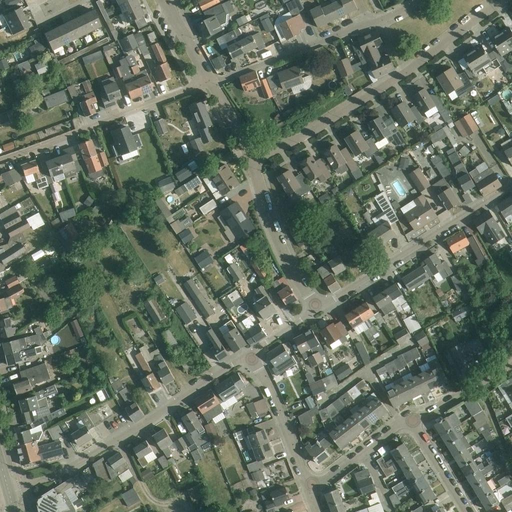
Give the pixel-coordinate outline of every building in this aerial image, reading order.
[(96,2),(101,13),(105,11),(99,0),(96,2)] [(139,6),(136,0),(126,0),(118,4),(122,14),(139,6)] [(203,11),(220,2),(218,0),(206,0),(199,4),(203,11)] [(295,0),(288,3),(286,4),(294,19),(281,26),(288,40),(301,33),(300,30),(305,28),(300,16),(300,15),(299,12),(305,10),(300,0),(295,0)] [(332,5),(338,19),(348,14),(341,0),(340,0),(341,1),(332,5)] [(341,0),(348,14),(358,9),(353,0),(341,0)] [(222,4),(213,8),(204,13),(208,20),(198,25),(204,39),(224,30),(222,25),(226,23),(227,15),(222,4)] [(321,7),(328,23),(338,19),(332,5),(322,10),(321,7)] [(144,16),(139,6),(122,14),(119,15),(124,25),(127,24),(144,16)] [(8,26),(25,17),(22,12),(24,11),(21,7),(3,17),(0,18),(0,20),(4,28),(8,26)] [(311,11),(314,19),(318,28),(328,23),(321,7),(311,11)] [(105,11),(101,13),(106,22),(110,20),(108,17),(113,14),(110,8),(105,11)] [(93,10),(83,15),(91,32),(101,27),(93,10)] [(83,15),(73,20),(81,36),(91,32),(83,15)] [(248,22),(245,16),(237,20),(240,26),(248,22)] [(25,17),(8,26),(13,36),(31,26),(29,22),(27,23),(25,17)] [(269,18),(262,21),(267,33),(275,29),(269,18)] [(73,20),(64,25),(72,41),(81,36),(73,20)] [(106,22),(110,32),(114,30),(110,20),(106,22)] [(64,25),(54,29),(62,46),(72,41),(64,25)] [(511,31),(510,28),(500,34),(511,51),(511,50),(511,31)] [(52,51),(62,46),(54,29),(44,34),(52,51)] [(223,36),(229,47),(228,48),(233,60),(246,54),(240,42),(238,37),(235,31),(234,30),(223,36)] [(140,32),(133,36),(137,44),(144,40),(140,32)] [(158,42),(153,32),(148,35),(152,45),(158,42)] [(362,62),(375,56),(372,50),(383,45),(377,32),(359,40),(363,49),(357,51),(362,62)] [(132,34),(120,40),(126,52),(138,46),(132,34)] [(500,34),(491,39),(497,49),(493,52),(499,63),(504,59),(502,56),(511,51),(500,34)] [(240,42),(246,54),(258,47),(252,36),(240,42)] [(96,43),(98,47),(108,42),(107,38),(96,43)] [(36,53),(45,49),(42,41),(32,46),(36,53)] [(98,47),(96,43),(86,48),(88,51),(98,47)] [(158,43),(151,46),(160,65),(154,68),(160,83),(171,78),(168,70),(170,69),(167,62),(158,43)] [(145,45),(139,47),(142,57),(149,54),(145,45)] [(482,45),(472,51),(483,68),(492,62),(494,65),(499,63),(493,52),(488,55),(482,45)] [(77,53),(78,56),(88,51),(86,48),(77,53)] [(472,51),(463,57),(469,67),(465,70),(470,78),(471,80),(477,77),(475,75),(474,73),(483,68),(472,51)] [(67,57),(69,61),(78,56),(77,53),(67,57)] [(85,66),(94,62),(91,55),(82,58),(85,66)] [(130,55),(126,57),(127,58),(131,69),(136,67),(137,66),(134,57),(130,55)] [(214,59),(214,60),(219,70),(226,66),(221,56),(214,59)] [(378,62),(375,56),(362,62),(367,73),(373,70),(377,78),(395,70),(389,57),(378,62)] [(6,59),(0,61),(0,69),(1,71),(9,67),(6,59)] [(343,78),(354,73),(348,59),(337,63),(343,78)] [(28,61),(18,65),(20,69),(30,65),(28,61)] [(153,91),(145,71),(145,70),(140,72),(137,66),(136,67),(131,69),(142,95),(153,91)] [(47,67),(38,72),(39,75),(49,71),(50,71),(48,67),(47,67)] [(123,77),(119,67),(113,70),(117,79),(123,77)] [(279,74),(284,90),(304,83),(298,67),(279,74)] [(453,68),(437,78),(443,86),(448,95),(455,91),(460,99),(475,89),(466,75),(459,79),(453,68)] [(130,100),(142,95),(131,69),(125,71),(128,78),(123,80),(130,100)] [(256,72),(240,78),(245,92),(261,86),(266,100),(273,97),(266,79),(260,82),(256,72)] [(502,85),(509,80),(504,73),(497,79),(502,85)] [(100,97),(102,100),(105,109),(116,105),(114,100),(121,98),(115,83),(113,77),(101,82),(104,87),(106,94),(100,97)] [(92,91),(88,81),(82,83),(83,86),(86,93),(92,91)] [(66,88),(72,99),(77,97),(72,85),(66,88)] [(348,86),(344,89),(347,93),(349,96),(353,93),(348,86)] [(50,95),(48,89),(41,91),(43,97),(50,95)] [(426,89),(414,97),(419,105),(424,113),(428,118),(439,111),(441,114),(446,123),(451,119),(446,111),(442,104),(437,96),(432,99),(426,89)] [(48,110),(69,102),(64,90),(43,98),(48,110)] [(79,103),(81,108),(85,117),(95,113),(92,104),(97,102),(93,93),(83,96),(85,101),(79,103)] [(191,106),(189,107),(202,137),(199,139),(190,142),(195,153),(202,150),(200,145),(201,144),(204,143),(204,144),(212,141),(206,127),(212,125),(202,102),(191,106)] [(403,127),(415,120),(419,125),(425,122),(415,106),(409,110),(404,102),(392,110),(403,127)] [(0,124),(11,123),(9,112),(0,113),(0,124)] [(476,112),(471,115),(480,128),(484,125),(476,112)] [(279,114),(275,118),(280,123),(284,118),(279,114)] [(469,115),(460,120),(469,136),(479,130),(469,115)] [(369,125),(374,133),(379,142),(386,137),(390,144),(395,141),(398,146),(405,142),(399,132),(394,123),(387,127),(381,117),(369,125)] [(167,132),(162,119),(154,123),(159,135),(167,132)] [(128,128),(112,133),(117,145),(113,146),(116,157),(136,150),(135,148),(141,146),(137,134),(131,137),(128,128)] [(346,139),(351,148),(357,156),(363,152),(365,153),(369,158),(380,151),(371,138),(365,142),(358,132),(346,139)] [(436,133),(430,137),(434,144),(440,141),(436,133)] [(88,174),(94,172),(101,169),(100,167),(108,165),(103,152),(96,155),(91,141),(78,145),(88,174)] [(14,148),(12,143),(2,146),(4,152),(14,148)] [(477,189),(470,177),(456,152),(452,145),(449,146),(451,150),(448,152),(450,155),(449,156),(456,170),(459,169),(463,176),(458,179),(465,192),(471,189),(472,191),(477,189)] [(335,170),(338,175),(340,174),(341,175),(348,170),(348,169),(349,168),(352,172),(358,168),(355,162),(349,154),(343,157),(336,146),(324,153),(335,170)] [(465,146),(460,152),(465,157),(470,151),(465,146)] [(64,156),(57,158),(63,173),(74,169),(75,173),(77,172),(81,171),(77,160),(76,157),(72,147),(62,151),(64,156)] [(49,156),(39,159),(42,169),(45,177),(48,185),(49,185),(52,194),(57,192),(54,183),(53,183),(51,178),(53,177),(55,183),(65,179),(63,173),(57,158),(51,160),(49,156)] [(439,156),(432,160),(435,165),(442,161),(439,156)] [(300,164),(306,173),(311,181),(318,177),(322,182),(332,176),(323,162),(318,165),(312,157),(300,164)] [(402,158),(399,168),(407,171),(410,160),(402,158)] [(35,161),(21,166),(24,175),(24,176),(33,173),(35,181),(39,190),(40,189),(48,186),(48,185),(45,177),(41,178),(35,161)] [(450,175),(442,161),(435,165),(443,178),(450,175)] [(187,165),(175,173),(181,182),(193,174),(187,165)] [(226,165),(218,170),(204,180),(207,185),(213,181),(217,186),(233,175),(226,165)] [(430,186),(419,168),(409,174),(421,192),(430,186)] [(494,173),(491,168),(473,179),(485,197),(502,186),(494,173)] [(16,170),(1,175),(7,187),(21,180),(16,170)] [(299,198),(308,193),(312,190),(304,177),(303,178),(304,178),(297,182),(290,171),(278,178),(289,195),(295,191),(299,198)] [(376,172),(372,174),(377,186),(378,186),(382,193),(375,198),(384,212),(373,219),(374,221),(387,242),(397,236),(389,222),(390,221),(387,216),(394,211),(382,184),(376,172)] [(233,175),(217,186),(220,190),(214,194),(217,200),(240,185),(233,175)] [(179,197),(189,191),(203,183),(198,176),(185,185),(175,191),(179,197)] [(171,177),(158,183),(162,194),(176,188),(171,177)] [(22,180),(13,185),(17,193),(26,188),(22,180)] [(438,184),(434,187),(439,196),(444,202),(443,203),(444,204),(445,204),(449,210),(460,203),(454,195),(451,189),(452,189),(448,183),(440,188),(438,184)] [(196,187),(200,193),(205,190),(202,184),(196,187)] [(335,196),(341,193),(337,187),(332,190),(335,196)] [(467,191),(462,194),(466,203),(472,200),(467,191)] [(327,193),(319,198),(322,204),(331,199),(327,193)] [(89,196),(83,203),(88,207),(94,200),(89,196)] [(405,215),(411,223),(416,231),(437,217),(427,201),(426,201),(423,196),(415,201),(418,206),(405,215)] [(511,196),(497,206),(503,214),(508,222),(510,225),(511,223),(511,196)] [(155,202),(163,213),(168,209),(161,198),(155,202)] [(214,200),(201,208),(205,215),(218,206),(214,200)] [(255,229),(249,221),(247,222),(243,216),(245,215),(237,203),(229,208),(221,213),(238,240),(243,237),(245,240),(254,234),(252,231),(255,229)] [(14,206),(0,214),(0,218),(6,230),(22,221),(16,212),(18,212),(14,206)] [(64,212),(59,214),(62,223),(67,221),(67,219),(76,216),(73,209),(64,212)] [(489,229),(492,226),(495,232),(493,233),(496,238),(505,233),(498,221),(502,218),(496,210),(490,213),(489,211),(474,221),(483,235),(490,230),(489,229)] [(21,253),(25,250),(21,244),(25,241),(21,233),(30,228),(30,227),(31,227),(33,230),(44,225),(44,224),(38,213),(22,221),(6,230),(10,238),(8,244),(0,246),(0,272),(2,271),(5,270),(3,264),(15,257),(18,258),(22,256),(21,253)] [(178,220),(171,225),(177,235),(185,230),(194,223),(190,216),(180,223),(178,220)] [(58,218),(50,223),(54,229),(56,228),(57,230),(61,227),(60,225),(61,225),(58,218)] [(375,230),(368,234),(372,240),(377,248),(387,242),(374,221),(370,223),(375,230)] [(68,246),(76,241),(74,239),(78,237),(79,236),(71,223),(58,231),(68,246)] [(294,226),(288,230),(299,247),(305,244),(294,226)] [(185,244),(195,238),(189,228),(179,235),(185,244)] [(413,229),(405,235),(409,240),(417,235),(413,229)] [(463,231),(447,240),(454,253),(470,245),(478,259),(475,261),(479,267),(488,262),(473,236),(467,239),(463,231)] [(309,243),(303,247),(312,264),(319,260),(309,243)] [(347,269),(342,260),(332,243),(324,248),(328,254),(330,253),(334,259),(329,262),(336,275),(347,269)] [(250,250),(246,244),(240,247),(241,248),(241,249),(244,254),(250,250)] [(85,251),(78,255),(81,260),(88,257),(85,251)] [(197,268),(206,268),(207,252),(198,252),(197,268)] [(427,265),(423,268),(430,278),(434,275),(440,271),(444,279),(449,276),(453,273),(445,261),(442,264),(435,254),(425,261),(427,265)] [(205,258),(208,264),(213,261),(210,255),(205,258)] [(229,255),(225,258),(228,263),(231,266),(234,264),(231,261),(233,260),(229,255)] [(268,275),(257,258),(255,260),(250,263),(262,279),(268,275)] [(334,275),(327,264),(324,259),(315,265),(318,270),(333,294),(341,288),(333,276),(334,275)] [(229,267),(227,269),(236,283),(245,277),(238,268),(235,263),(234,264),(231,266),(229,267)] [(403,279),(408,288),(410,291),(430,278),(423,268),(423,267),(403,279)] [(5,282),(8,289),(19,283),(31,277),(28,272),(25,274),(24,271),(15,276),(5,282)] [(459,274),(451,278),(458,292),(465,288),(459,274)] [(160,275),(154,279),(158,286),(164,282),(160,275)] [(115,286),(120,283),(116,276),(111,279),(115,286)] [(284,278),(278,281),(278,280),(272,283),(279,293),(277,294),(282,301),(283,300),(288,307),(298,300),(284,278)] [(192,279),(184,284),(207,318),(214,313),(192,279)] [(24,292),(19,283),(8,289),(2,293),(4,298),(0,299),(0,313),(0,315),(9,312),(8,308),(13,307),(11,299),(24,292)] [(407,302),(401,292),(396,284),(385,291),(391,302),(397,298),(402,305),(407,302)] [(255,304),(266,320),(274,316),(273,314),(277,312),(271,303),(273,302),(262,286),(256,290),(262,299),(255,304)] [(435,291),(439,298),(443,295),(438,287),(436,288),(437,290),(435,291)] [(217,292),(229,310),(234,306),(227,296),(225,297),(223,294),(223,295),(220,291),(217,292)] [(391,302),(385,291),(374,298),(385,316),(396,309),(391,302)] [(170,322),(167,317),(154,296),(143,303),(156,324),(162,320),(165,325),(170,322)] [(187,302),(176,309),(187,325),(198,318),(187,302)] [(375,315),(367,302),(356,309),(364,322),(373,316),(375,315)] [(410,308),(407,303),(402,305),(405,311),(410,308)] [(345,316),(351,324),(354,329),(364,322),(356,309),(345,316)] [(381,328),(386,324),(378,312),(375,315),(373,316),(381,328)] [(237,325),(246,338),(252,347),(267,336),(259,324),(255,326),(249,317),(237,325)] [(14,335),(14,334),(19,333),(17,327),(12,329),(9,318),(0,320),(0,330),(2,339),(14,335)] [(77,320),(72,322),(75,332),(81,329),(77,320)] [(224,336),(230,345),(235,353),(248,345),(232,320),(226,324),(231,332),(224,336)] [(417,320),(406,325),(411,334),(421,328),(417,320)] [(348,330),(346,332),(341,323),(335,326),(333,324),(321,331),(330,344),(334,350),(342,345),(338,338),(346,333),(347,335),(350,333),(348,330)] [(373,326),(369,329),(373,336),(377,333),(373,326)] [(48,341),(44,336),(39,327),(34,329),(37,335),(31,337),(4,344),(7,355),(41,346),(48,341)] [(212,329),(208,331),(206,333),(215,346),(212,349),(220,362),(230,356),(212,329)] [(378,343),(373,336),(369,329),(364,332),(369,338),(373,346),(378,343)] [(394,336),(400,345),(411,338),(406,329),(394,336)] [(312,330),(303,334),(319,364),(324,361),(322,358),(326,356),(312,330)] [(430,342),(426,336),(423,331),(415,336),(422,347),(430,342)] [(319,364),(303,334),(294,339),(305,360),(308,359),(313,367),(319,364)] [(471,356),(484,350),(479,339),(466,345),(465,343),(456,348),(457,348),(459,351),(447,356),(451,365),(454,363),(460,375),(476,367),(471,356)] [(356,345),(361,356),(363,362),(365,366),(372,363),(362,342),(356,345)] [(275,368),(284,362),(291,358),(288,353),(283,344),(267,354),(275,368)] [(85,345),(80,352),(88,357),(93,350),(85,345)] [(9,366),(19,363),(25,362),(23,357),(43,352),(41,346),(7,355),(9,366)] [(145,346),(139,349),(141,353),(147,362),(153,359),(150,354),(145,346)] [(416,348),(411,350),(415,359),(421,357),(416,348)] [(411,350),(402,355),(407,366),(408,366),(406,364),(410,362),(415,359),(411,350)] [(161,387),(147,362),(141,353),(136,356),(148,377),(142,380),(150,393),(161,387)] [(161,354),(155,358),(162,371),(158,373),(160,376),(165,385),(175,379),(170,371),(161,354)] [(394,361),(398,370),(407,366),(402,355),(398,357),(399,359),(394,361)] [(448,382),(440,364),(437,359),(428,363),(439,386),(448,382)] [(385,365),(385,366),(388,372),(390,375),(398,370),(394,361),(385,365)] [(46,363),(40,366),(21,372),(23,381),(14,384),(18,395),(27,392),(33,390),(32,386),(51,379),(46,363)] [(348,363),(335,372),(341,381),(354,372),(348,363)] [(419,367),(422,373),(430,390),(439,386),(428,363),(419,367)] [(379,376),(388,372),(385,366),(376,371),(379,376)] [(234,396),(236,395),(242,391),(241,389),(246,386),(238,373),(226,380),(215,388),(220,396),(224,402),(234,396)] [(422,395),(430,390),(422,373),(413,377),(422,395)] [(411,374),(403,378),(413,399),(422,395),(413,377),(411,374)] [(322,380),(327,391),(338,385),(334,375),(322,380)] [(413,399),(403,378),(402,378),(394,382),(404,403),(413,399)] [(509,399),(511,396),(511,378),(498,387),(504,396),(506,394),(509,399)] [(120,393),(127,402),(129,407),(126,409),(135,423),(145,416),(124,384),(123,385),(119,380),(111,385),(115,391),(114,392),(116,395),(120,393)] [(327,391),(322,380),(309,385),(314,396),(327,391)] [(356,386),(359,391),(367,384),(364,380),(356,386)] [(385,387),(386,390),(395,408),(404,403),(394,382),(385,387)] [(36,396),(20,401),(22,408),(24,414),(26,413),(28,419),(22,421),(24,426),(28,425),(31,424),(43,417),(51,414),(51,413),(46,398),(58,392),(55,385),(45,390),(36,394),(36,396)] [(108,386),(103,389),(108,400),(113,397),(108,386)] [(351,390),(348,392),(354,400),(357,397),(362,394),(359,391),(356,386),(351,390)] [(90,394),(94,404),(106,399),(101,389),(90,394)] [(224,412),(220,404),(212,390),(195,401),(208,422),(224,412)] [(348,392),(340,398),(346,406),(351,402),(354,400),(348,392)] [(377,397),(373,393),(366,399),(367,400),(366,400),(380,418),(388,412),(377,397)] [(310,397),(305,399),(311,410),(316,407),(310,397)] [(473,416),(474,417),(483,411),(474,397),(464,403),(472,416),(473,416)] [(338,412),(346,406),(340,398),(334,402),(332,404),(338,412)] [(373,424),(380,418),(366,400),(362,403),(363,405),(360,408),(373,424)] [(253,417),(258,415),(253,402),(248,404),(253,417)] [(327,408),(331,418),(331,419),(339,413),(338,412),(332,404),(327,408)] [(365,430),(373,424),(360,408),(357,405),(350,411),(353,415),(365,430)] [(319,413),(317,407),(316,407),(311,410),(299,417),(303,428),(312,425),(314,424),(312,417),(319,413)] [(324,420),(331,418),(327,408),(321,411),(324,420)] [(489,421),(483,411),(474,417),(477,422),(474,423),(477,429),(488,423),(489,421)] [(80,430),(73,435),(75,438),(80,447),(94,438),(89,430),(95,427),(90,418),(89,417),(86,412),(77,418),(80,422),(83,420),(86,426),(80,430)] [(183,418),(188,427),(191,432),(197,429),(201,434),(205,431),(201,423),(193,412),(183,418)] [(435,425),(442,436),(460,425),(462,424),(455,413),(435,425)] [(346,421),(357,436),(365,430),(353,415),(346,421)] [(26,431),(16,434),(19,446),(37,441),(40,441),(43,433),(43,432),(42,425),(46,423),(46,422),(43,417),(31,424),(33,429),(30,430),(26,431)] [(65,421),(60,424),(67,436),(72,433),(65,421)] [(349,442),(357,436),(346,421),(338,427),(349,442)] [(211,442),(220,438),(213,422),(204,426),(211,442)] [(486,438),(492,434),(488,429),(491,428),(488,423),(477,429),(480,434),(482,433),(486,438)] [(48,430),(53,440),(59,439),(64,436),(59,425),(48,430)] [(463,431),(460,425),(442,436),(448,447),(464,437),(461,432),(463,431)] [(330,433),(335,441),(341,448),(349,442),(338,427),(330,433)] [(237,441),(244,439),(249,451),(253,449),(269,443),(265,430),(251,435),(249,428),(233,434),(237,441)] [(174,443),(170,438),(165,430),(154,436),(167,458),(173,454),(168,447),(174,443)] [(191,453),(199,449),(190,433),(184,436),(190,451),(191,453)] [(495,440),(492,434),(486,438),(492,449),(498,445),(495,440)] [(190,451),(184,436),(175,442),(182,452),(184,455),(190,451)] [(312,447),(311,445),(307,448),(319,464),(329,456),(325,450),(334,443),(328,436),(319,443),(318,442),(312,447)] [(465,436),(464,437),(448,447),(455,457),(471,447),(465,436)] [(19,446),(17,446),(22,466),(64,454),(61,441),(38,448),(37,441),(19,446)] [(138,460),(143,468),(149,464),(145,457),(153,451),(147,441),(134,449),(140,459),(138,460)] [(274,456),(269,443),(253,449),(258,461),(247,465),(250,473),(265,467),(262,460),(274,456)] [(377,461),(384,472),(411,455),(404,444),(392,452),(395,457),(386,463),(382,458),(377,461)] [(472,447),(471,447),(455,457),(461,468),(474,460),(470,454),(475,451),(472,447)] [(109,461),(106,463),(112,480),(119,476),(131,468),(120,453),(109,461)] [(487,459),(490,464),(501,458),(498,453),(487,459)] [(401,468),(405,473),(417,466),(411,455),(384,472),(387,477),(392,474),(401,468)] [(165,470),(169,467),(170,467),(171,466),(167,461),(164,456),(159,459),(165,470)] [(112,480),(106,463),(104,458),(93,465),(101,486),(112,480)] [(167,461),(171,466),(173,465),(176,463),(173,458),(167,461)] [(490,464),(485,468),(468,478),(474,489),(487,481),(484,476),(493,470),(504,463),(501,458),(490,464)] [(468,478),(485,468),(482,463),(478,466),(474,460),(461,468),(468,478)] [(171,466),(170,467),(177,482),(181,480),(173,465),(171,466)] [(423,476),(417,466),(405,473),(408,479),(392,488),(395,493),(423,476)] [(150,468),(141,473),(145,480),(154,475),(150,468)] [(256,480),(264,476),(262,470),(253,473),(251,474),(254,481),(256,480)] [(399,499),(414,489),(417,494),(430,487),(423,476),(395,493),(399,499)] [(511,481),(508,476),(499,481),(502,486),(511,481)] [(371,478),(359,483),(363,495),(376,490),(371,478)] [(69,499),(65,492),(76,485),(72,479),(40,499),(38,502),(40,511),(62,511),(70,510),(68,506),(65,501),(69,499)] [(493,492),(487,481),(474,489),(481,500),(493,492)] [(191,497),(203,491),(200,485),(187,491),(191,497)] [(437,498),(430,487),(417,494),(424,505),(437,498)] [(137,494),(134,488),(122,496),(125,501),(137,494)] [(266,511),(279,511),(277,506),(284,504),(283,502),(290,499),(286,488),(271,493),(273,500),(265,503),(267,509),(266,509),(266,511)] [(505,507),(511,502),(511,488),(509,490),(511,494),(511,495),(502,502),(505,507)] [(330,508),(343,503),(338,489),(325,494),(330,508)] [(267,490),(261,492),(264,500),(270,498),(267,490)] [(203,491),(191,497),(194,503),(206,497),(203,491)] [(377,492),(368,493),(371,503),(379,501),(377,492)] [(500,503),(493,492),(481,500),(487,510),(500,503)] [(137,494),(125,501),(129,507),(141,500),(137,494)] [(82,498),(68,506),(70,510),(73,510),(73,511),(76,511),(86,505),(82,498)] [(346,511),(343,503),(330,508),(331,511),(346,511)] [(384,511),(381,503),(368,508),(369,511),(384,511)]
